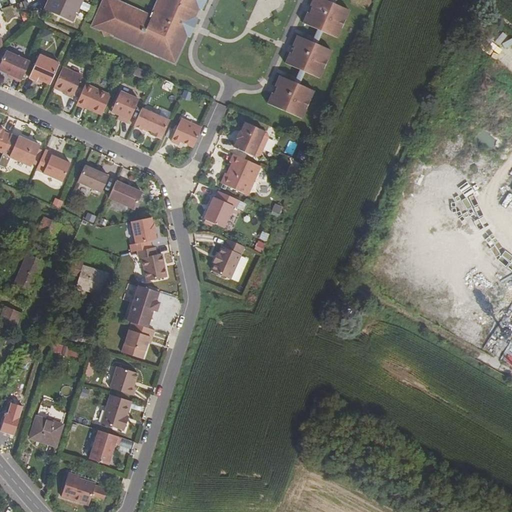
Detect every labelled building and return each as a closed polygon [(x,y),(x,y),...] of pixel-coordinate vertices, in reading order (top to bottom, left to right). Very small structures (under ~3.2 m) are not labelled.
[(49,0),(44,11),(72,23),(82,0),(49,0)] [(159,0),(152,17),(112,0),(104,0),(92,28),(101,32),(104,38),(111,36),(175,65),(187,37),(191,39),(193,34),(189,32),(193,23),(197,25),(199,20),(195,18),(199,10),(203,11),(207,0),(159,0)] [(331,3),(323,0),(314,0),(311,7),(313,8),(312,11),(315,12),(313,16),(308,14),(303,24),(318,31),(323,33),(338,40),(346,22),(341,20),(346,10),(336,5),(331,3)] [(350,12),(346,10),(341,20),(346,22),(350,12)] [(323,33),(318,31),(313,43),(318,45),(323,33)] [(313,43),(298,37),(293,47),(296,48),(294,51),(297,52),(295,56),(290,54),(286,64),(300,71),(305,73),(320,80),(328,62),(323,60),(328,50),(318,45),(313,43)] [(332,52),(328,50),(323,60),(328,62),(332,52)] [(22,81),(30,63),(6,52),(0,65),(0,71),(9,75),(22,81)] [(30,79),(36,82),(37,80),(43,82),(50,85),(59,64),(40,56),(30,79)] [(82,77),(63,69),(54,89),(65,94),(65,95),(73,99),(82,77)] [(300,71),(295,83),(300,86),(305,73),(300,71)] [(295,83),(280,77),(275,87),(278,88),(276,91),(279,93),(277,96),(272,94),(268,104),(302,120),(310,102),(305,100),(310,90),(300,86),(295,83)] [(111,96),(86,85),(77,105),(84,109),(85,108),(102,115),(111,96)] [(314,92),(310,90),(305,100),(310,102),(314,92)] [(139,100),(121,92),(112,112),(119,116),(123,118),(121,121),(128,124),(139,100)] [(142,110),(134,127),(142,131),(143,128),(152,132),(151,136),(161,141),(169,122),(142,110)] [(181,143),(193,148),(202,129),(181,120),(171,143),(179,146),(181,143)] [(266,133),(245,124),(241,133),(240,132),(237,139),(238,140),(234,148),(255,158),(260,156),(268,138),(266,133)] [(5,131),(0,128),(0,152),(3,154),(3,153),(10,136),(3,133),(5,131)] [(18,138),(11,135),(10,136),(3,153),(10,157),(9,158),(31,168),(40,147),(18,137),(18,138)] [(53,154),(45,150),(39,165),(45,168),(43,174),(62,183),(70,165),(52,156),(53,154)] [(261,167),(234,155),(231,163),(233,164),(228,175),(226,174),(221,185),(248,196),(261,167)] [(108,178),(85,167),(77,183),(101,194),(108,178)] [(142,194),(116,182),(108,199),(134,211),(142,194)] [(240,202),(219,192),(216,199),(214,198),(210,207),(212,208),(210,213),(208,211),(204,220),(224,229),(234,208),(236,209),(240,202)] [(52,207),(60,209),(63,201),(54,198),(52,207)] [(88,213),(85,219),(93,223),(96,216),(88,213)] [(59,225),(44,218),(38,232),(53,239),(59,225)] [(151,218),(131,223),(136,245),(130,246),(132,253),(151,249),(150,242),(156,241),(154,234),(156,233),(154,225),(153,225),(151,218)] [(246,248),(228,240),(224,248),(223,247),(219,255),(217,254),(214,263),(215,264),(212,271),(231,280),(246,248)] [(81,247),(73,244),(72,249),(79,252),(81,247)] [(156,256),(155,248),(138,252),(139,260),(142,259),(147,282),(167,278),(162,255),(156,256)] [(21,270),(37,277),(44,262),(27,255),(21,270)] [(101,296),(108,274),(84,267),(77,288),(101,296)] [(31,290),(37,277),(21,270),(15,283),(31,290)] [(158,293),(138,286),(126,322),(147,329),(153,311),(156,312),(159,304),(155,303),(158,293)] [(5,308),(0,319),(0,321),(15,328),(21,315),(5,308)] [(152,339),(154,331),(147,329),(131,324),(121,353),(142,360),(149,338),(152,339)] [(86,337),(72,332),(69,340),(83,344),(86,337)] [(61,354),(62,346),(55,344),(53,353),(61,354)] [(84,375),(92,376),(94,364),(87,363),(84,375)] [(137,374),(116,367),(109,389),(133,396),(135,389),(133,388),(137,374)] [(131,402),(110,395),(101,424),(124,432),(127,422),(125,421),(131,402)] [(63,425),(36,417),(30,439),(56,447),(63,425)] [(120,438),(97,431),(88,460),(108,466),(114,445),(118,447),(120,438)] [(79,477),(68,473),(61,497),(88,506),(95,485),(79,479),(79,477)] [(106,490),(94,487),(91,498),(102,502),(106,490)]
